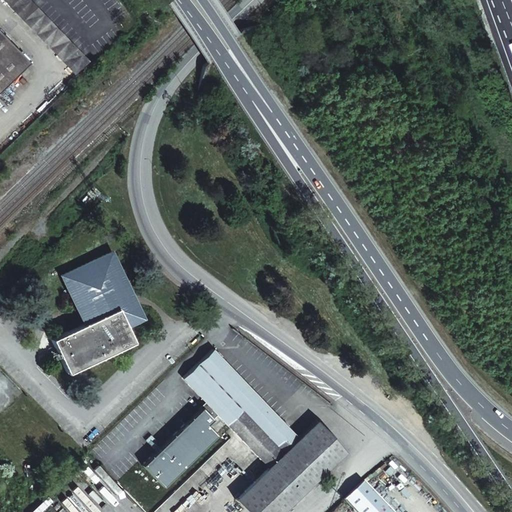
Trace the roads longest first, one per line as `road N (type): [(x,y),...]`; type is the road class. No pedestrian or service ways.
road 1 (unclassified): [(467,511),(351,400),(169,257),(144,224),(136,151),(149,109),(256,0)]
road 2 (tertiary): [(220,57),(511,491)]
road 3 (unknown): [(299,511),(357,461),(361,438),(210,317)]
road 4 (motorway): [(337,207),(456,377),(511,430)]
road 5 (motorway): [(203,0),(337,207)]
road 6 (motorway): [(220,57),(337,207)]
